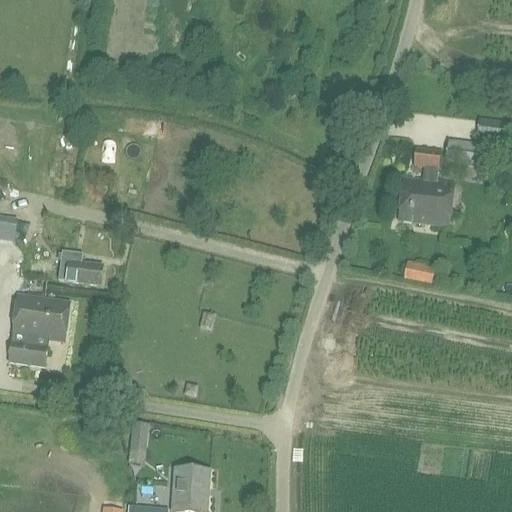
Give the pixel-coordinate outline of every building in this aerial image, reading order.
[(507,124),(479,120),(477,137),(505,140),(507,124)] [(76,151),(80,135),(61,131),(57,146),(76,151)] [(448,141),(445,164),(480,169),(483,146),(448,141)] [(439,171),(442,153),(415,149),(414,168),(423,169),(422,181),(402,179),(397,222),(449,228),(454,185),(436,183),(438,171),(439,171)] [(18,220),(0,218),(0,241),(15,243),(18,220)] [(82,263),(83,255),(70,253),(62,252),(58,282),(66,283),(66,284),(100,289),(103,266),(82,263)] [(435,268),(407,262),(403,280),(430,286),(435,268)] [(10,342),(9,365),(44,369),(48,340),(64,342),(70,299),(46,296),(45,300),(18,296),(12,335),(29,338),(28,344),(10,342)] [(132,439),(147,441),(148,426),(134,425),(132,439)] [(207,511),(210,473),(174,470),(171,511),(207,511)]
